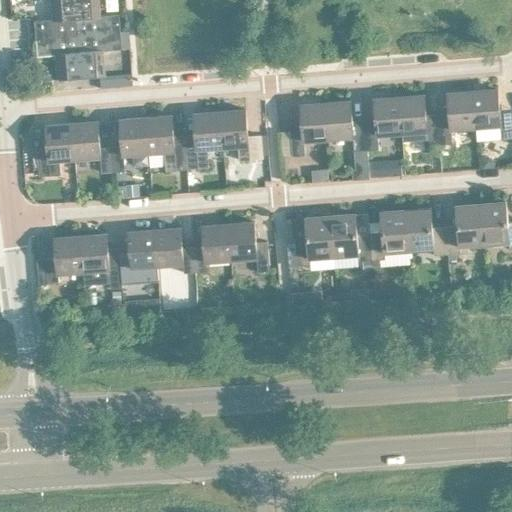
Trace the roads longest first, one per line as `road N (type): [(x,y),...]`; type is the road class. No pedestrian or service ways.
road 1 (residential): [(3,106),(511,66)]
road 2 (residential): [(11,220),(511,175)]
road 3 (secondary): [(511,380),(36,411)]
road 4 (secondary): [(38,471),(277,457)]
road 5 (secondary): [(277,457),(511,442)]
road 6 (residential): [(31,348),(11,220)]
